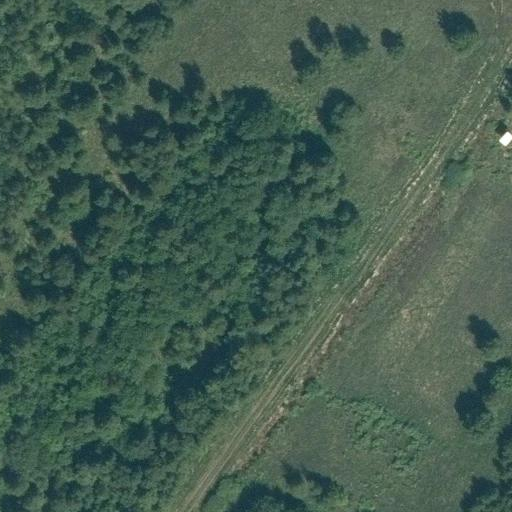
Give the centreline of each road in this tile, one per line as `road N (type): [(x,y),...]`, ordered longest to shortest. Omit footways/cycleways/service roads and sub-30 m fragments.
road 1 (track): [(511,53),(451,151),(184,511)]
road 2 (track): [(390,229),(369,217),(339,154),(287,102),(177,63),(176,31),(202,0)]
